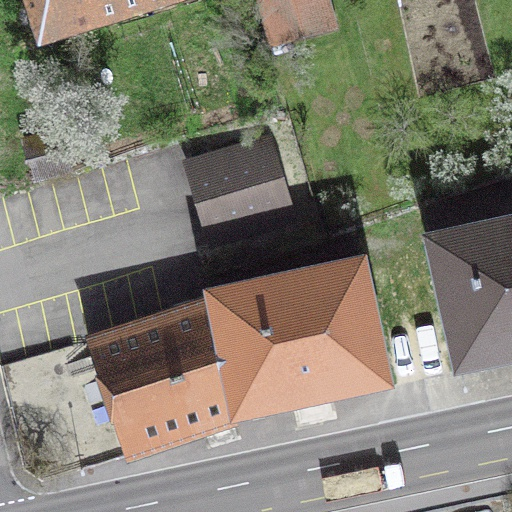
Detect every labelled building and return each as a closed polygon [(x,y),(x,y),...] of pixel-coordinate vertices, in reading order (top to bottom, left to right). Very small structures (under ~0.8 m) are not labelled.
[(27,0),(40,43),(176,0),(27,0)] [(331,27),(323,0),(260,0),(273,43),(331,27)] [(57,135),(35,142),(44,173),(66,167),(57,135)] [(191,163),(215,242),(289,219),(266,141),(191,163)] [(511,360),(511,222),(427,240),(457,372),(511,360)] [(236,419),(389,386),(362,263),(209,295),(210,301),(236,419)] [(126,456),(236,419),(210,301),(89,342),(126,456)]
